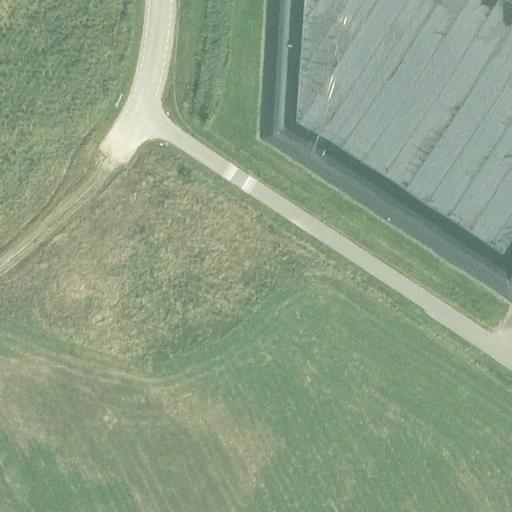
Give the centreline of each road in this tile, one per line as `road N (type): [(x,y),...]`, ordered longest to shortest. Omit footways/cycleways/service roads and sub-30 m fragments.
road 1 (unclassified): [(511,356),(150,114)]
road 2 (track): [(117,153),(58,220),(0,260)]
